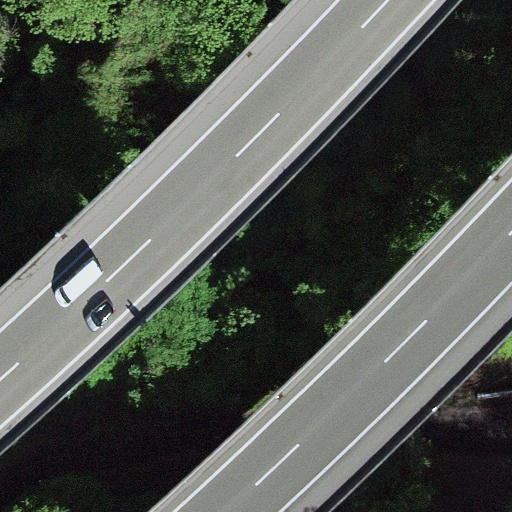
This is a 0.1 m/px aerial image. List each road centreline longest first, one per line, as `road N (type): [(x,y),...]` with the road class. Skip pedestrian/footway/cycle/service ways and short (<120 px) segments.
road 1 (motorway): [(385,0),(0,377)]
road 2 (track): [(0,496),(48,466),(511,379)]
road 3 (motorway): [(232,511),(511,236)]
